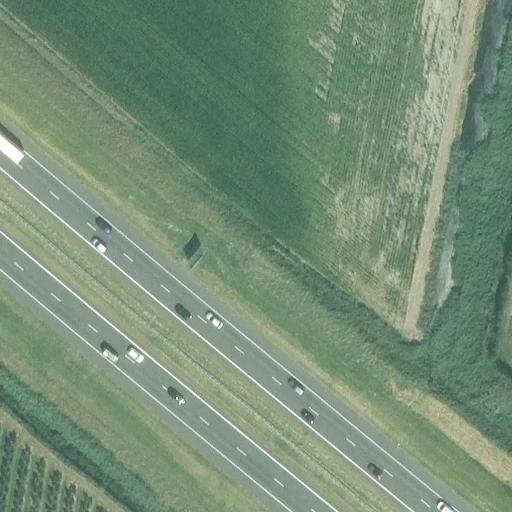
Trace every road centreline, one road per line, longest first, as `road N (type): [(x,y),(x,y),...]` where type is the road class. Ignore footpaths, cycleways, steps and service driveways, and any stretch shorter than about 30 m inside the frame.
road 1 (motorway): [(429,511),(0,153)]
road 2 (motorway): [(0,253),(308,511)]
